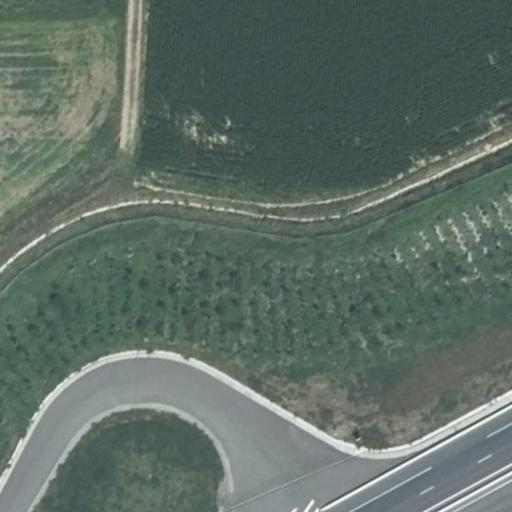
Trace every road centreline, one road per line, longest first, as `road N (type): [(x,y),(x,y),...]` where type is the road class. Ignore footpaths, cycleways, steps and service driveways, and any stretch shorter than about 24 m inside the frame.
road 1 (track): [(134,0),(124,158),(115,184),(0,252)]
road 2 (motorway): [(511,442),(385,511)]
